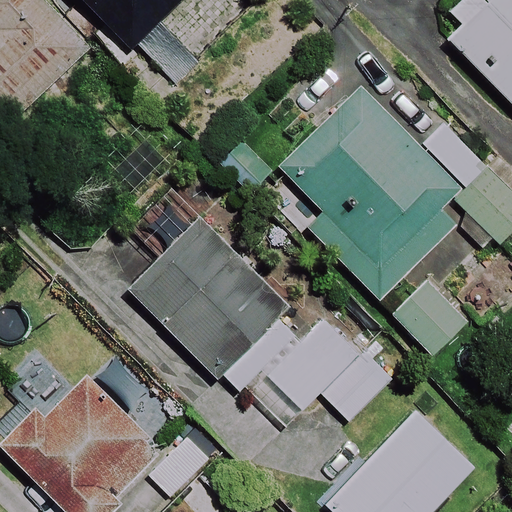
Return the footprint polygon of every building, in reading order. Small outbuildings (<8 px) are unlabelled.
[(0,0),(0,133),(87,51),(38,0),(0,0)] [(80,0),(171,91),(199,63),(160,23),(182,0),(80,0)] [(511,0),(462,0),(449,13),(463,27),(449,41),(511,106),(511,0)] [(358,88),(276,169),(322,215),(307,229),(378,301),(441,239),(463,261),(489,235),(498,243),(511,229),(511,172),(494,155),(484,166),(443,125),(418,149),(358,88)] [(270,175),(240,145),(215,169),(244,200),(270,175)] [(246,391),(297,337),(275,317),(284,306),(196,223),(129,294),(240,398),(246,391)] [(478,269),(454,293),(479,320),(504,296),(478,269)] [(466,324),(429,285),(394,318),(430,357),(466,324)] [(297,337),(246,391),(286,428),(318,393),(349,422),(392,376),(326,316),(302,342),(297,337)] [(425,385),(407,368),(374,403),(393,421),(425,385)] [(160,454),(84,378),(47,415),(37,404),(0,440),(0,447),(63,511),(113,511),(120,505),(115,499),(160,454)] [(430,511),(472,468),(414,412),(324,506),(330,511),(430,511)] [(209,460),(185,437),(148,476),(171,499),(209,460)]
